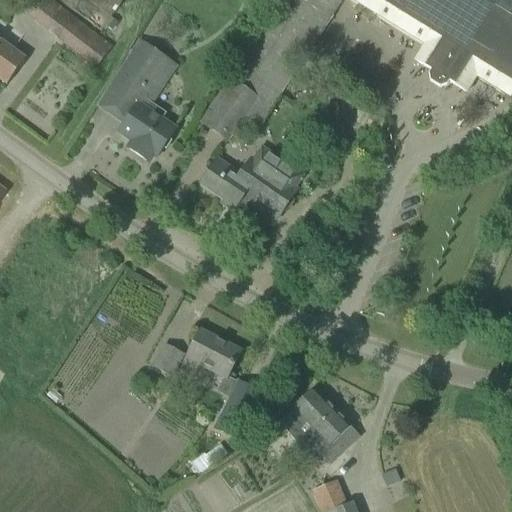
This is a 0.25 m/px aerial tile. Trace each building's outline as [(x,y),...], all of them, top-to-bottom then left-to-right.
[(96,68),(112,47),(51,0),(46,0),(32,18),(96,68)] [(125,0),(85,0),(111,19),(125,0)] [(208,111),(200,123),(226,141),(240,121),(254,131),(303,58),(340,3),(334,0),(348,0),(424,46),(418,56),(435,67),(431,73),(432,81),(435,80),(440,83),(441,86),(448,84),(452,77),(469,88),(476,78),(510,99),(511,95),(511,5),(502,0),(282,0),(229,82),(231,84),(211,113),(208,111)] [(0,82),(6,87),(24,62),(0,43),(0,82)] [(153,106),(178,67),(145,45),(114,94),(136,108),(118,134),(132,143),(127,150),(148,164),(152,157),(155,159),(166,142),(173,132),(160,123),(166,114),(153,106)] [(250,161),(249,160),(238,177),(216,161),(200,184),(224,201),(222,204),(233,212),(235,209),(241,213),(249,201),(277,220),(296,192),(294,191),(304,177),(260,147),(250,161)] [(199,366),(225,380),(239,353),(200,333),(183,365),(196,372),(199,366)] [(183,355),(166,347),(154,371),(171,379),(183,355)] [(235,383),(211,429),(235,441),(259,395),(235,383)] [(279,424),(287,433),(298,446),(299,450),(314,466),(322,458),(334,471),(348,458),(343,454),(359,438),(312,390),(279,424)] [(357,511),(354,504),(348,507),(336,482),(313,493),(320,511),(357,511)]
